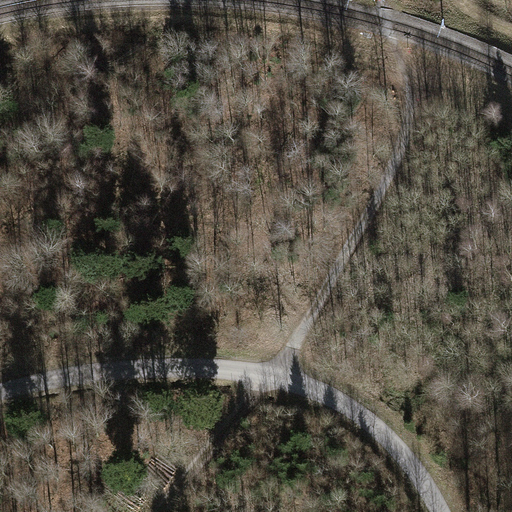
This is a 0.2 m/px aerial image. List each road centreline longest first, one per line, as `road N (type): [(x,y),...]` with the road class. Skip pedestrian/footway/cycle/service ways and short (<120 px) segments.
road 1 (track): [(0,392),(122,369),(274,374),(366,419),(401,453),(439,511)]
road 2 (track): [(383,0),(415,99),(405,149),(274,374)]
road 3 (track): [(159,511),(274,374)]
